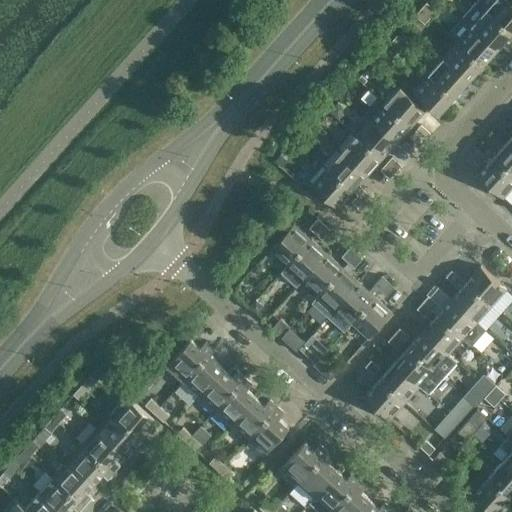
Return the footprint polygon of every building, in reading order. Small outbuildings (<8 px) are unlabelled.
[(511,31),(511,3),(508,0),(478,0),(476,2),(511,33),(511,31)] [(511,33),(476,2),(462,18),(497,49),(511,33)] [(497,49),(462,18),(448,34),(456,42),(482,65),(497,49)] [(406,43),(397,35),(391,42),(400,50),(406,43)] [(400,50),(391,42),(385,48),(395,56),(400,50)] [(482,65),(456,42),(442,58),(468,81),(482,65)] [(442,58),(427,74),(453,97),(468,81),(442,58)] [(453,97),(427,74),(412,91),(438,114),(453,97)] [(400,86),(385,103),(410,126),(426,109),(400,86)] [(410,126),(385,103),(370,119),(396,142),(410,126)] [(396,142),(370,119),(356,135),(381,159),(396,142)] [(425,139),(430,133),(421,124),(415,131),(425,139)] [(425,139),(415,131),(409,137),(419,146),(425,139)] [(356,135),(341,151),(367,175),(381,159),(356,135)] [(511,147),(506,142),(492,158),(511,176),(511,147)] [(341,151),(327,168),(353,191),(367,175),(341,151)] [(396,171),(402,165),(392,156),(386,163),(396,171)] [(511,187),(511,176),(492,158),(477,175),(502,198),(511,187)] [(396,171),(386,163),(380,169),(390,178),(396,171)] [(337,208),(353,191),(327,168),(312,185),(337,208)] [(367,204),(373,197),(363,188),(357,195),(367,204)] [(367,204),(357,195),(352,201),(361,210),(367,204)] [(315,233),(324,224),(317,218),(309,227),(315,233)] [(293,224),(270,249),(287,265),(310,239),(293,224)] [(322,239),(330,230),(324,224),(315,233),(322,239)] [(297,286),(303,279),(326,253),(310,239),(287,265),(281,271),(297,286)] [(347,263),(355,253),(349,247),(341,257),(347,263)] [(326,253),(303,279),(319,294),(342,268),(326,253)] [(353,268),(362,259),(355,253),(347,263),(353,268)] [(506,289),(480,266),(465,283),(491,306),(506,289)] [(319,294),(335,308),(358,283),(342,268),(319,294)] [(455,285),(460,278),(451,270),(445,277),(455,285)] [(379,291),(388,282),(381,276),(373,285),(379,291)] [(385,297),(394,288),(388,282),(379,291),(385,297)] [(351,323),(374,297),(358,283),(335,308),(327,317),(344,331),(351,323)] [(491,306),(465,283),(451,299),(476,322),(491,306)] [(432,311),(437,304),(428,296),(422,302),(432,311)] [(374,297),(351,323),(368,337),(391,312),(374,297)] [(476,322),(451,299),(436,315),(462,338),(471,346),(486,330),(476,322)] [(432,311),(422,302),(416,308),(426,317),(432,311)] [(462,338),(436,315),(422,331),(447,354),(462,338)] [(301,333),(308,339),(313,333),(307,327),(301,333)] [(403,343),(409,336),(399,328),(393,334),(403,343)] [(447,354),(422,331),(408,347),(442,378),(457,362),(447,354)] [(403,343),(393,334),(388,340),(397,349),(403,343)] [(167,365),(183,380),(212,348),(205,342),(200,347),(190,338),(167,365)] [(442,378),(408,347),(393,363),(419,386),(428,394),(442,378)] [(212,348),(183,380),(199,394),(223,368),(214,360),(219,355),(212,348)] [(374,375),(380,368),(371,360),(365,366),(374,375)] [(419,386),(393,363),(379,379),(404,402),(419,386)] [(223,368),(199,394),(216,409),(244,377),(237,371),(232,376),(223,368)] [(487,371),(434,423),(445,433),(485,394),(494,403),(507,391),(487,371)] [(96,381),(90,375),(81,385),(88,391),(96,381)] [(244,377),(216,409),(232,423),(255,397),(246,389),(251,384),(244,377)] [(404,402),(379,379),(364,396),(389,419),(404,402)] [(88,391),(81,385),(73,394),(79,400),(88,391)] [(126,395),(111,411),(143,440),(149,433),(144,428),(153,418),(126,395)] [(255,397),(232,423),(248,438),(276,406),(269,400),(264,405),(255,397)] [(154,413),(159,406),(150,398),(144,405),(154,413)] [(154,413),(163,422),(169,415),(159,406),(154,413)] [(276,406),(248,438),(265,453),(288,427),(279,418),(283,413),(276,406)] [(60,424),(68,414),(61,408),(53,418),(60,424)] [(111,411),(97,428),(123,451),(131,443),(136,447),(143,440),(111,411)] [(51,433),(60,424),(53,418),(44,427),(51,433)] [(186,442),(192,435),(182,427),(176,434),(186,442)] [(97,428),(82,444),(114,472),(120,465),(115,460),(123,451),(97,428)] [(186,442),(195,450),(201,444),(192,435),(186,442)] [(511,440),(508,437),(501,445),(509,453),(502,461),(511,469),(511,440)] [(425,439),(419,446),(429,454),(435,447),(425,439)] [(31,455),(39,446),(32,440),(24,449),(31,455)] [(281,467),(296,481),(298,482),(299,481),(326,451),(319,444),(314,450),(304,441),(281,467)] [(82,444),(68,460),(94,484),(102,475),(107,479),(114,472),(82,444)] [(23,464),(31,455),(24,449),(16,458),(23,464)] [(326,451),(299,481),(298,482),(314,497),(337,471),(328,463),(333,457),(326,451)] [(449,460),(439,452),(433,458),(443,467),(449,460)] [(218,471),(224,464),(215,456),(209,462),(218,471)] [(68,460),(53,476),(85,505),(91,497),(86,492),(94,484),(68,460)] [(511,469),(502,461),(488,477),(492,481),(511,498),(511,469)] [(18,468),(12,462),(0,475),(0,485),(2,487),(7,481),(18,468)] [(218,471),(228,479),(233,472),(224,464),(218,471)] [(319,511),(329,511),(358,480),(351,473),(346,479),(337,471),(314,497),(309,502),(319,511)] [(53,476),(49,481),(39,492),(60,511),(68,511),(73,507),(79,511),(85,505),(53,476)] [(511,498),(492,481),(488,477),(473,494),(493,511),(502,511),(511,501),(511,498)] [(358,511),(370,500),(361,492),(366,486),(358,480),(329,511),(358,511)] [(14,498),(13,499),(28,511),(60,511),(39,492),(25,508),(14,498)] [(28,511),(13,499),(0,511),(28,511)] [(264,511),(271,511),(274,509),(264,500),(259,507),(264,511)] [(387,511),(391,509),(384,502),(379,508),(370,500),(358,511),(387,511)]
